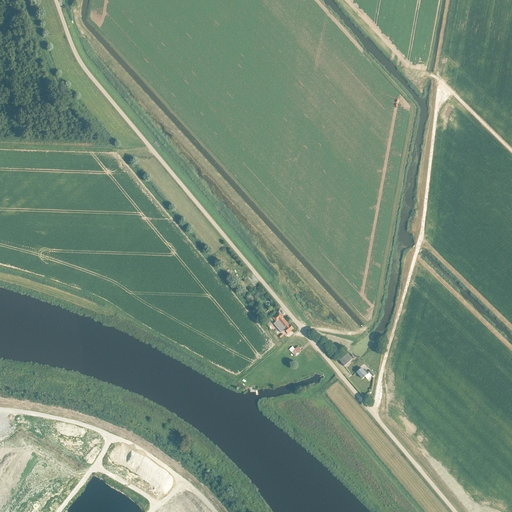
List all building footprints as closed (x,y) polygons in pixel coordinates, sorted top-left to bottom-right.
[(245,295),(248,293),(239,282),(236,284),(245,295)] [(289,325),(282,317),(283,317),(279,313),(273,318),(283,330),(284,329),(288,334),(294,329),(290,324),(289,325)] [(301,351),(298,346),(295,349),(292,346),(289,350),(294,356),(301,351)] [(344,367),(352,360),(348,354),(339,361),(344,367)] [(365,371),(362,368),(357,372),(362,379),(367,375),(367,374),(368,373),(372,377),(374,375),(370,370),(368,372),(366,370),(365,371)]
